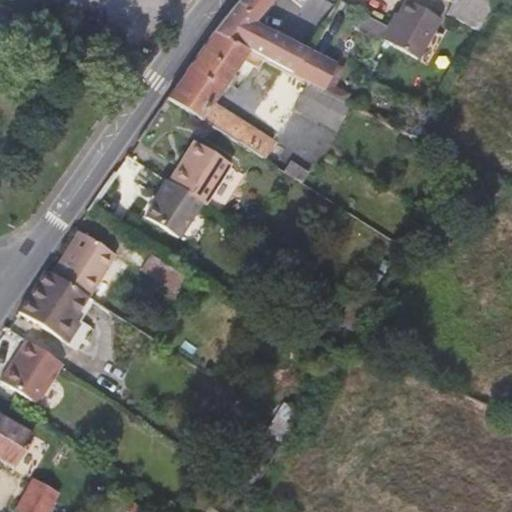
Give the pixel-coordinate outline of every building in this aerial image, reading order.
[(272,0),(238,0),(211,32),(265,61),(266,61),(303,80),(312,85),(318,88),(332,62),(252,23),(272,0)] [(333,29),(350,6),(341,0),(315,0),(310,7),(333,29)] [(406,0),(404,0),(403,2),(435,20),(437,18),(406,0)] [(492,7),(478,0),(455,0),(453,5),(445,18),(476,35),(477,34),(492,7)] [(390,23),(386,22),(384,25),(377,39),(410,60),(435,20),(403,2),(390,23)] [(355,27),(376,36),(382,23),(361,14),(355,27)] [(260,70),(266,61),(265,61),(211,32),(196,55),(174,87),(166,99),(253,154),(266,136),(214,103),(243,60),(260,70)] [(0,77),(3,78),(15,39),(0,35),(0,77)] [(341,131),(354,107),(318,88),(312,85),(299,110),(341,131)] [(189,140),(163,182),(196,203),(199,204),(226,164),(189,140)] [(281,160),(275,167),(295,180),(300,171),(281,160)] [(174,237),(196,203),(163,182),(142,216),(174,237)] [(79,234),(53,278),(88,300),(104,274),(115,257),(79,234)] [(163,289),(174,272),(171,270),(139,250),(129,266),(163,289)] [(74,322),(88,300),(53,278),(46,274),(19,316),(79,353),(91,334),(74,322)] [(117,282),(104,274),(88,300),(101,308),(117,282)] [(61,366),(25,343),(0,383),(0,398),(30,417),(36,407),(61,366)] [(283,444),(301,412),(283,401),(264,433),(283,444)] [(0,416),(0,461),(16,471),(36,440),(35,439),(37,434),(31,430),(28,434),(0,416)] [(34,483),(16,511),(51,511),(59,500),(34,483)]
